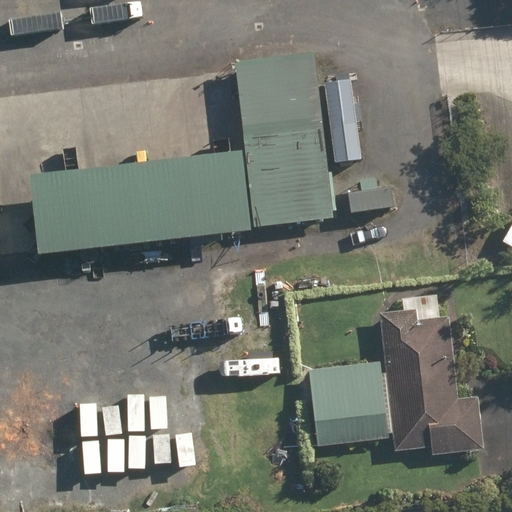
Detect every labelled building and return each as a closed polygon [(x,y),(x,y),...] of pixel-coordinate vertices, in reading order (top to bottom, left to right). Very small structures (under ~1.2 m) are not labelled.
[(316,53),(236,62),(246,150),(31,175),(40,252),(335,219),(316,53)] [(350,79),(324,83),(335,161),(362,157),(350,79)] [(348,197),(350,214),(393,210),(392,192),(348,197)] [(430,450),(431,458),(483,453),(478,399),(457,402),(447,318),(439,319),(436,299),(401,303),(402,314),(378,317),(394,454),(430,450)] [(315,405),(320,448),(384,441),(379,398),(315,405)]
